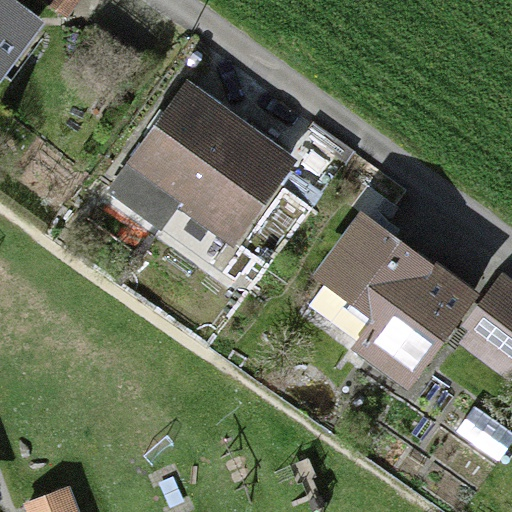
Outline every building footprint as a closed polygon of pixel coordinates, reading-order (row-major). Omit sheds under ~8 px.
[(94,36),(114,9),(102,0),(72,0),(63,13),(94,36)] [(0,102),(48,37),(0,1),(0,102)] [(290,164),(184,92),(122,183),(228,255),(290,164)] [(417,380),(475,299),(354,213),(296,293),(417,380)] [(511,373),(511,288),(509,286),(468,341),(511,373)] [(80,511),(71,487),(27,504),(29,511),(80,511)]
